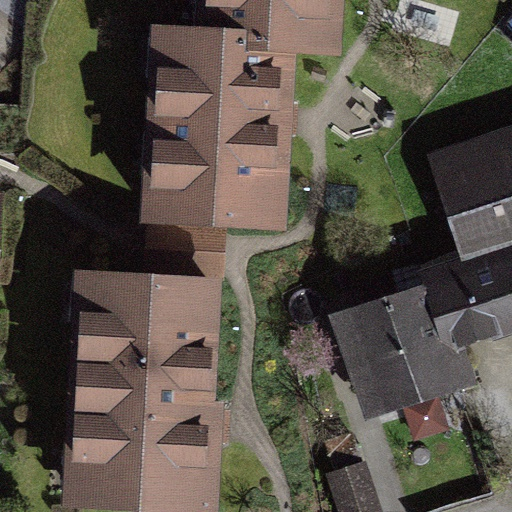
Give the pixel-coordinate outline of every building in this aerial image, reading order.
[(349,0),(191,0),(190,23),(308,30),(348,32),(349,0)] [(190,23),(148,21),(137,210),(297,219),(308,30),(190,23)] [(511,130),(428,155),(459,261),(511,245),(511,130)] [(0,341),(13,342),(20,214),(0,212),(0,341)] [(511,245),(459,261),(335,297),(371,420),(483,388),(470,342),(511,329),(511,245)] [(236,279),(67,270),(54,500),(223,509),(236,279)]
